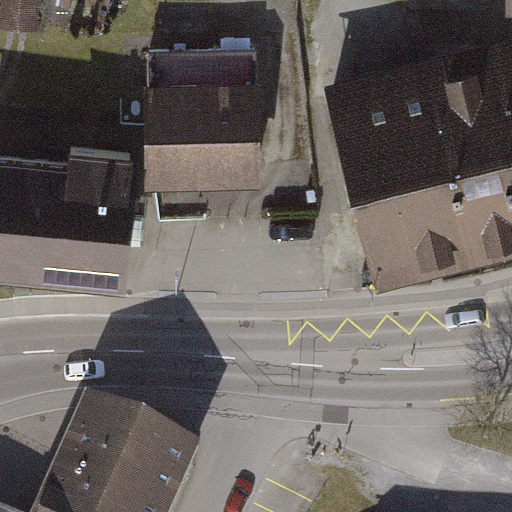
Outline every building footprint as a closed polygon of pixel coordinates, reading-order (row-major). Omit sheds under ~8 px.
[(35,0),(2,0),(2,22),(35,22),(35,0)] [(511,0),(479,0),(478,12),(511,14),(511,0)] [(511,38),(477,46),(511,213),(511,38)] [(511,213),(477,46),(406,60),(450,269),(511,255),(511,213)] [(255,57),(143,58),(144,190),(256,189),(255,57)] [(364,287),(450,269),(406,60),(321,78),(364,287)] [(43,167),(0,160),(0,274),(113,291),(132,159),(46,146),(43,167)] [(170,511),(193,459),(93,416),(51,511),(170,511)]
